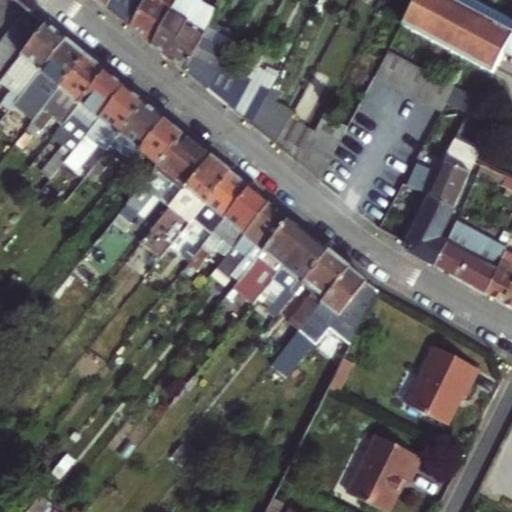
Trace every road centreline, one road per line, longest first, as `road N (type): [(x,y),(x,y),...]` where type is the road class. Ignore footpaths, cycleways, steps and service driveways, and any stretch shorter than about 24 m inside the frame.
road 1 (residential): [(511,328),(359,239),(63,0)]
road 2 (residential): [(511,394),(451,511)]
